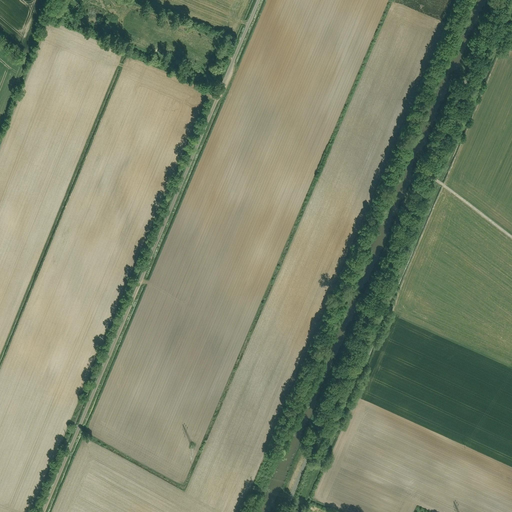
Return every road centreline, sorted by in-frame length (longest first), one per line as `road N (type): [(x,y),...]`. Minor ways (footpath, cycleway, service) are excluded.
road 1 (residential): [(40,511),(256,0)]
road 2 (unclassified): [(500,0),(285,511)]
